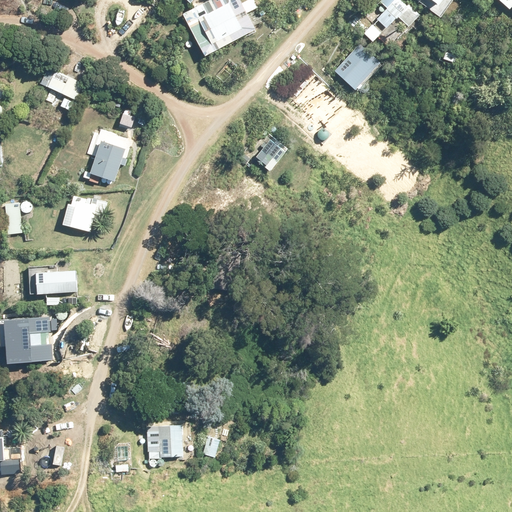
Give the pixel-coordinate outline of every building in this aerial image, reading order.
[(237,0),(203,0),(179,11),(201,57),(253,33),(237,0)] [(416,21),(395,0),(381,0),(378,4),(383,9),(361,30),(383,52),(416,21)] [(451,0),(417,0),(439,16),(451,0)] [(511,0),(492,0),(505,11),(510,6),(511,7),(511,0)] [(380,64),(357,43),(330,71),(352,93),(380,64)] [(440,59),(457,65),(461,54),(444,48),(440,59)] [(81,81),(44,65),(36,83),(62,95),(58,106),(69,110),(81,81)] [(134,139),(100,126),(82,175),(112,186),(119,166),(123,168),(134,139)] [(285,151),(269,138),(250,160),(267,173),(285,151)] [(110,202),(68,191),(60,225),(88,232),(91,219),(104,223),(110,202)] [(19,200),(1,202),(4,235),(22,233),(19,200)] [(20,207),(21,209),(22,210),(24,212),(25,212),(27,212),(29,211),(31,210),(32,208),(32,207),(32,205),(31,203),(30,201),(28,200),(26,200),(24,200),(22,201),(21,203),(20,205),(20,207)] [(57,264),(25,267),(27,293),(75,289),(73,270),(57,271),(57,264)] [(3,319),(8,364),(53,360),(49,317),(3,319)] [(188,420),(145,423),(148,459),(191,456),(188,420)] [(218,439),(205,435),(200,452),(213,456),(218,439)] [(0,472),(20,471),(18,444),(0,445),(0,472)]
